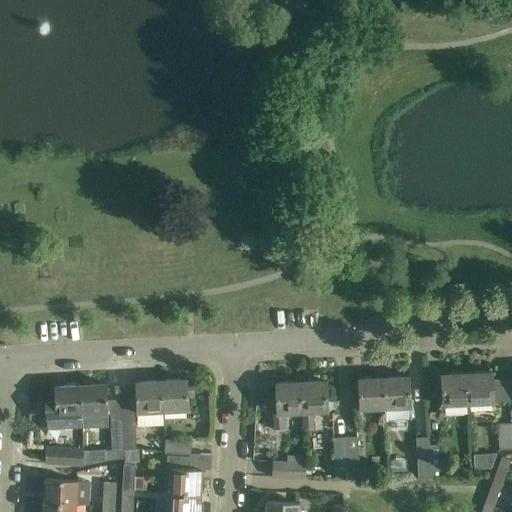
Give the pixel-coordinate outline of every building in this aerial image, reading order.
[(466,372),(468,403),(494,402),(492,371),(466,372)] [(443,404),(468,403),(466,372),(441,374),(443,404)] [(409,375),(384,376),(386,420),(412,418),(409,375)] [(386,420),(384,376),(359,377),(360,409),(385,407),(386,420)] [(511,376),(495,376),(495,400),(511,400),(511,376)] [(187,378),(162,379),(163,410),(189,409),(187,378)] [(138,412),(163,410),(162,379),(136,381),(138,412)] [(301,380),(304,427),(314,427),(313,411),(328,410),(327,379),(301,380)] [(302,427),(304,427),(301,380),(276,382),(277,398),(272,398),(274,428),(285,428),(284,412),(301,411),(302,427)] [(106,382),(81,384),(82,415),(108,413),(106,382)] [(82,415),(81,384),(55,385),(56,400),(46,400),(47,417),(82,415)] [(135,422),(123,423),(125,449),(136,448),(135,422)] [(123,423),(112,424),(113,449),(125,449),(123,423)] [(511,449),(510,423),(499,423),(500,450),(511,449)] [(347,472),(346,437),(335,438),(336,472),(347,472)] [(346,437),(347,472),(358,471),(357,437),(346,437)] [(419,477),(431,477),(429,445),(428,437),(417,437),(419,477)] [(166,439),(165,451),(191,452),(192,440),(166,439)] [(429,445),(431,477),(442,476),(441,444),(429,445)] [(84,453),(58,451),(46,450),(45,463),(83,465),(84,453)] [(169,491),(201,493),(203,468),(190,467),(191,452),(165,451),(164,467),(170,468),(169,491)] [(501,456),(493,480),(502,483),(510,460),(501,456)] [(273,460),(273,476),(306,478),(307,462),(273,460)] [(122,489),(134,489),(135,465),(123,464),(122,489)] [(45,478),(44,503),(76,504),(77,480),(45,478)] [(493,480),(484,503),(493,507),(502,483),(493,480)] [(103,506),(115,506),(116,482),(104,482),(103,506)] [(132,511),(134,489),(122,489),(121,511),(120,511),(132,511)] [(200,511),(201,493),(169,491),(167,511),(200,511)] [(267,500),(266,511),(298,511),(299,502),(267,500)] [(75,511),(76,504),(44,503),(43,511),(75,511)] [(484,503),(480,511),(491,511),(493,507),(484,503)]
